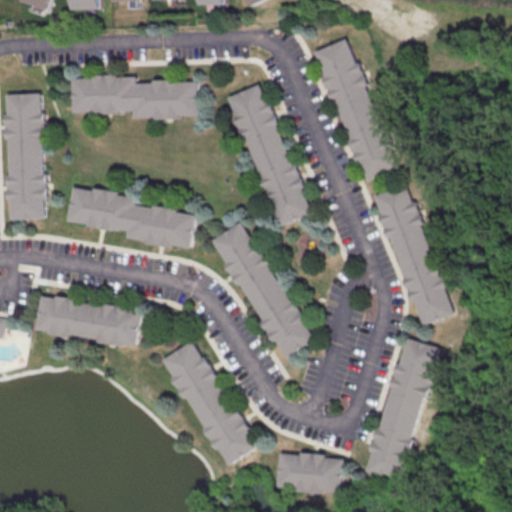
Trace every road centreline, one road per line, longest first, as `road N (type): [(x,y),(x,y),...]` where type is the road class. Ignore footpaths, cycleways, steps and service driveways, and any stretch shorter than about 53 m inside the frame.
road 1 (residential): [(0,263),(60,263),(201,296),(247,345),(282,409),(320,424),(348,427),(376,331)]
road 2 (residential): [(0,57),(266,46),(299,76),(354,207)]
road 3 (residential): [(376,331),(382,298),(354,207)]
